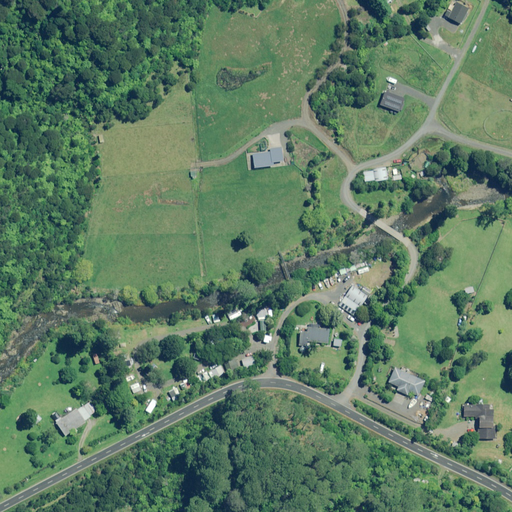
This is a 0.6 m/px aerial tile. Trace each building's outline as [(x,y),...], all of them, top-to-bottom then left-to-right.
[(283,161),(282,148),(270,149),(271,152),(253,154),(254,168),(274,166),(273,162),(283,161)] [(378,182),(392,179),(391,174),(387,174),(386,169),(364,173),(366,182),(374,180),(375,182),(378,182)] [(361,267),(359,263),(349,267),(351,271),(361,267)] [(373,274),(370,268),(362,271),(364,277),(373,274)] [(367,296),(352,286),(339,306),(354,316),(367,296)] [(260,319),(265,319),(265,317),(267,317),(267,316),(268,315),(268,312),(266,313),(266,311),(257,312),(258,320),(260,319)] [(265,319),(260,319),(260,323),(258,323),(259,332),(267,331),(265,319)] [(329,343),(330,328),(307,327),(307,333),(299,333),(298,346),(301,346),(307,347),(307,342),(329,343)] [(268,337),(266,336),(263,341),(266,343),(267,341),(269,342),(270,340),(271,341),(274,337),(270,335),(268,337)] [(256,365),(253,356),(242,360),(245,369),(256,365)] [(239,369),(235,358),(223,362),(227,373),(239,369)] [(220,375),(217,368),(208,372),(211,379),(220,375)] [(425,381),(395,368),(389,382),(399,387),(397,391),(408,395),(410,392),(419,395),(425,381)] [(208,381),(205,372),(198,374),(202,383),(208,381)] [(78,410),(85,420),(98,412),(91,401),(78,410)] [(492,429),(494,405),(464,404),(464,416),(479,417),(478,438),(495,439),(496,430),(492,429)] [(85,420),(78,410),(77,409),(56,423),(65,436),(73,431),(74,433),(78,431),(76,429),(86,422),(85,420)] [(42,419),(36,413),(28,421),(34,427),(42,419)]
